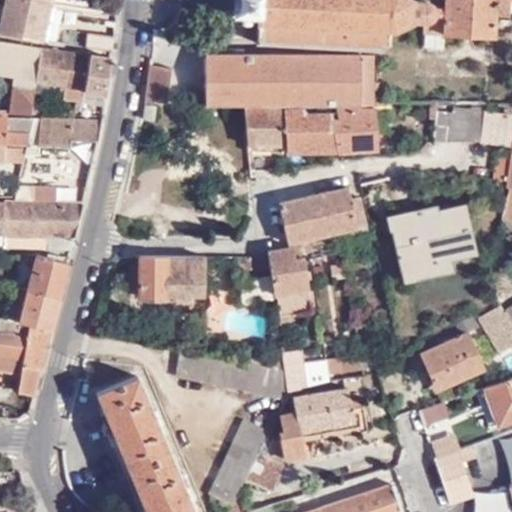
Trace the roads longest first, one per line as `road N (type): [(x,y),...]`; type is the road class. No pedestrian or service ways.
road 1 (secondary): [(130,0),(112,135),(83,251)]
road 2 (secondary): [(83,251),(37,442)]
road 3 (residential): [(257,248),(83,251)]
